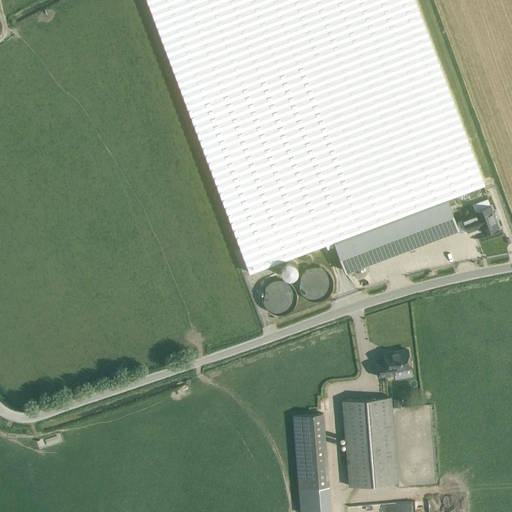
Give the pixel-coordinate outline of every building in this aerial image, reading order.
[(147,0),(250,273),(334,241),(486,184),(416,0),(147,0)] [(447,199),(334,242),(346,272),(459,230),(447,199)] [(493,213),(490,206),(475,212),(476,215),(463,220),(468,232),(481,227),(483,233),(498,227),(496,220),(498,219),(495,212),(493,213)] [(290,278),(291,278),(292,278),(293,277),(295,277),(296,276),(297,275),(298,274),(298,273),(299,272),(299,271),(299,270),(299,269),(299,268),(299,267),(299,266),(298,265),(297,264),(297,263),(296,263),(295,262),(294,261),(293,261),(292,261),(291,261),(290,261),(289,261),(288,261),(287,262),(286,262),(285,263),(284,264),(283,265),(283,267),(282,268),(282,269),(282,270),(282,271),(283,272),(283,273),(284,274),(285,275),(285,276),(287,277),(288,277),(289,278),(290,278)] [(315,301),(317,301),(319,301),(322,301),(324,300),(326,299),(327,297),(329,296),(330,294),(331,293),(332,292),(332,291),(333,289),(333,287),(334,285),(334,284),(334,283),(334,282),(333,281),(333,280),(333,279),(333,278),(332,276),(330,274),(330,273),(329,272),(327,271),(326,269),(324,268),(322,267),(319,267),(317,266),(315,267),(313,267),(311,267),(309,268),(308,269),(307,269),(305,271),(303,272),(302,274),(301,275),(301,276),(300,277),(300,278),(299,279),(299,281),(299,282),(299,283),(299,284),(299,285),(299,287),(299,288),(300,290),(301,292),(302,294),(304,296),(305,298),(307,298),(308,299),(310,300),(311,301),(313,301),(315,301)] [(279,315),(281,315),(283,314),(285,314),(287,313),(288,313),(289,312),(291,311),(293,309),(294,308),(295,307),(295,306),(296,305),(296,303),(297,303),(297,301),(297,299),(297,298),(297,297),(297,296),(297,295),(297,294),(297,292),(296,291),(296,290),(295,288),(294,287),(292,285),(291,283),(289,282),(287,281),(285,280),(283,280),(280,280),(279,280),(278,280),(276,280),(274,281),(272,282),(270,283),(268,284),(267,285),(266,287),(265,288),(265,289),(264,289),(264,291),(263,292),(263,294),(263,295),(262,296),(262,297),(262,299),(263,300),(263,301),(263,302),(264,304),(265,306),(266,308),(267,309),(268,310),(270,311),(271,313),(274,314),(276,314),(278,315),(279,315)] [(412,368),(409,355),(408,349),(384,353),(385,362),(376,364),(378,377),(391,375),(391,371),(412,368)] [(349,486),(398,482),(392,397),(342,401),(349,486)] [(402,398),(393,399),(394,408),(403,407),(402,398)] [(330,511),(331,511),(323,414),(293,416),(300,511),(323,511),(326,511),(330,511)] [(414,511),(414,501),(348,505),(348,511),(414,511)]
